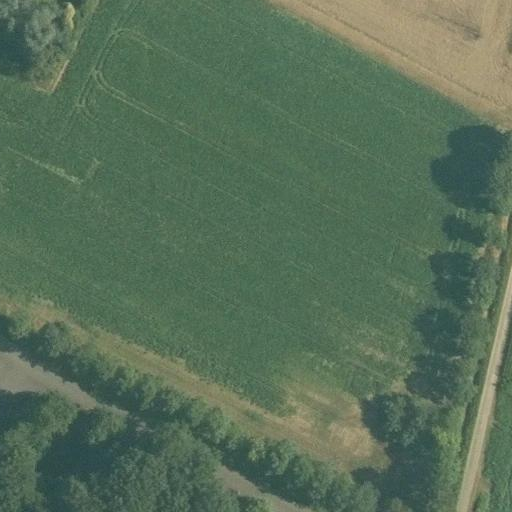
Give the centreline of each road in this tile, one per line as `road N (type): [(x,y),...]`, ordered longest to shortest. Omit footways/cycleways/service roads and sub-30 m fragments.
road 1 (unclassified): [(0,345),(43,381),(291,511)]
road 2 (unclassified): [(465,511),(511,305)]
